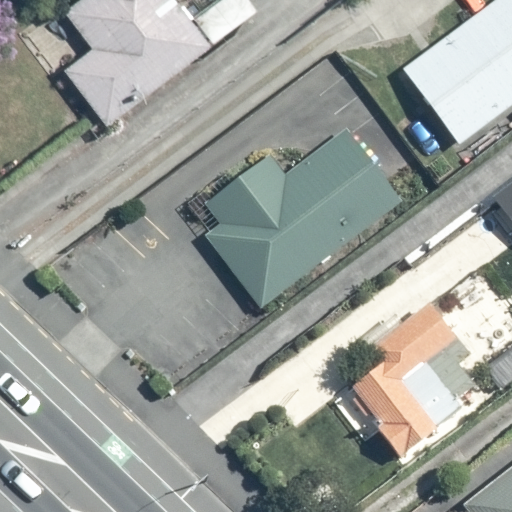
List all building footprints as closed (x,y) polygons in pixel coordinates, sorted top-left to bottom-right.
[(207,0),(189,14),(178,0),(80,0),(66,11),(95,49),(68,69),(109,123),(256,12),(246,0),(207,0)] [(511,107),(511,0),(496,0),(406,68),(463,144),(511,107)] [(407,200),(351,127),(288,176),(275,159),(220,201),(228,211),(205,229),(266,308),(407,200)] [(511,187),(498,199),(511,216),(511,187)] [(511,271),(511,246),(496,226),(453,260),(482,296),(511,271)] [(405,459),(468,409),(472,414),(499,392),(511,382),(511,348),(488,367),(468,342),(428,292),(363,344),(380,365),(330,405),(365,450),(385,434),(405,459)] [(321,380),(294,344),(254,374),(281,410),(321,380)] [(511,511),(511,468),(463,506),(467,511),(511,511)]
